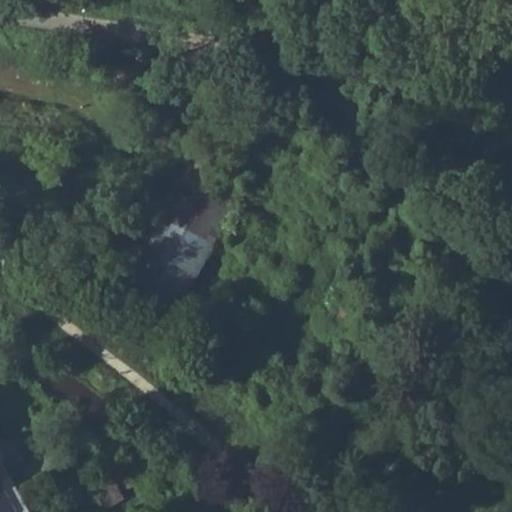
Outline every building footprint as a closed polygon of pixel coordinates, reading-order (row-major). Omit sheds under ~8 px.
[(450,104),(451,112),(473,108),(473,100),(450,104)] [(252,180),(199,151),(164,214),(217,242),(252,180)] [(217,242),(164,214),(131,274),(128,277),(182,306),(217,242)] [(0,479),(2,479),(10,474),(0,444),(0,479)] [(27,465),(36,483),(74,461),(64,444),(27,465)] [(138,461),(114,474),(122,488),(142,477),(138,470),(144,467),(138,461)] [(10,474),(2,479),(20,511),(31,511),(10,473),(10,474)] [(125,494),(122,488),(114,474),(97,484),(107,504),(125,494)] [(0,511),(20,511),(2,479),(0,479),(0,511)]
